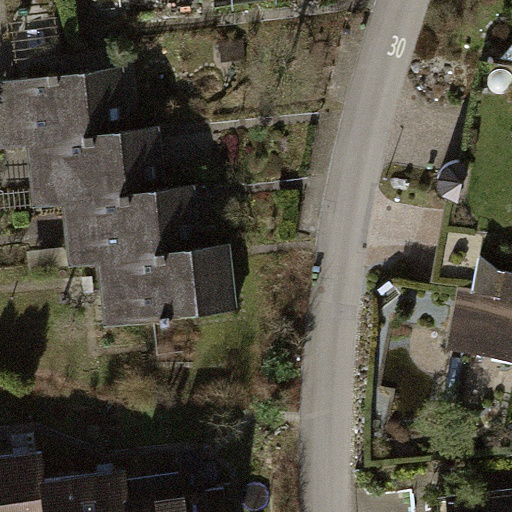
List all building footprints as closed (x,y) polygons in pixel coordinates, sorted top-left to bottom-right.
[(128,77),(10,85),(14,142),(34,141),(38,210),(62,208),(66,266),(100,264),(104,331),(242,322),(237,239),(200,241),(196,185),(164,187),(160,126),(132,127),(128,77)] [(387,206),(382,249),(440,256),(445,213),(387,206)] [(511,280),(477,273),(460,356),(511,365),(511,280)] [(21,453),(0,454),(0,511),(228,511),(225,486),(206,486),(204,460),(191,461),(179,462),(179,471),(128,476),(128,469),(103,472),(45,479),(43,452),(21,453)] [(511,511),(511,497),(444,503),(444,511),(511,511)]
